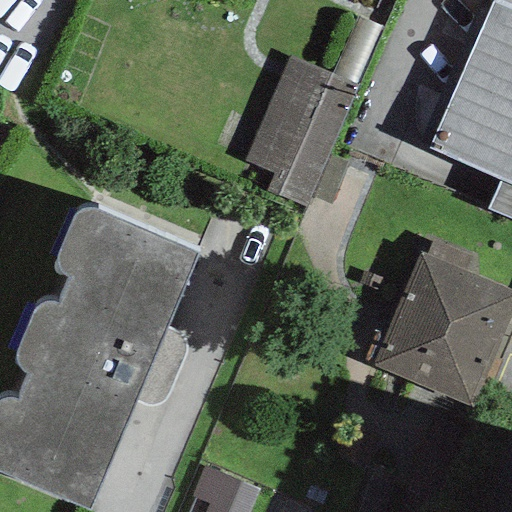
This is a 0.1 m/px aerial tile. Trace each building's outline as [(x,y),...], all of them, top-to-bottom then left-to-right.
[(511,0),(477,0),(420,139),(511,181),(511,0)] [(364,98),(298,66),(249,164),(315,196),(364,98)] [(0,463),(90,505),(196,246),(98,203),(85,203),(78,205),(56,248),(56,258),(62,267),(69,271),(58,297),(53,295),(47,296),(37,299),(18,345),(18,354),(21,361),(28,367),(14,391),(8,391),(0,394),(0,463)] [(511,302),(511,289),(420,254),(375,370),(471,408),(511,302)] [(435,511),(469,430),(436,417),(403,499),(435,511)]
